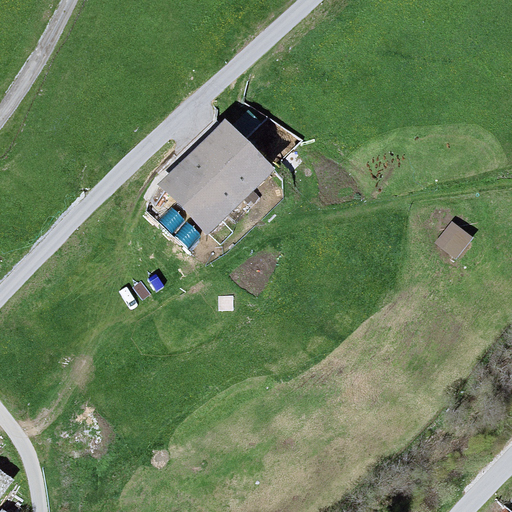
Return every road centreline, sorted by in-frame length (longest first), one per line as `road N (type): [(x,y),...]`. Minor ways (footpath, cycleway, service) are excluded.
road 1 (unclassified): [(307,0),(182,114),(0,304)]
road 2 (residential): [(0,110),(67,0)]
